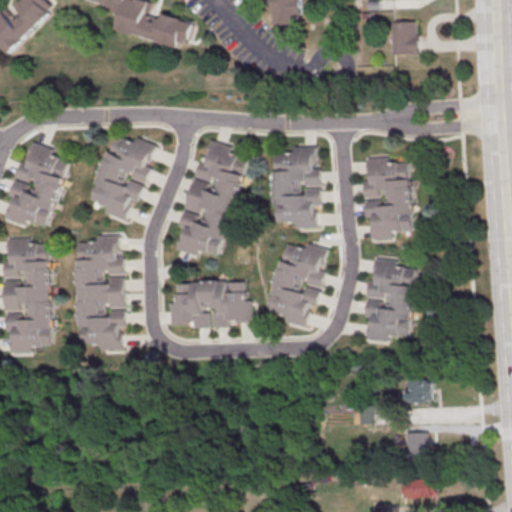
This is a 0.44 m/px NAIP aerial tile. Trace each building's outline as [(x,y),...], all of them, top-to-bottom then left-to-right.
[(0,44),(0,17),(4,13),(12,22),(20,15),(16,11),(27,0),(46,0),(55,9),(51,13),(53,16),(12,56),(0,44)] [(132,0),(152,7),(148,18),(164,23),(165,17),(195,26),(189,45),(181,42),(178,49),(121,31),(126,14),(81,0),(132,0)] [(305,0),(306,19),(300,19),(300,24),(296,24),(296,28),(278,29),(277,0),(305,0)] [(396,24),(396,57),(423,57),(422,38),(419,38),(419,23),(396,24)] [(159,150),(140,142),(138,147),(120,140),(94,202),(111,210),(108,216),(129,225),(136,209),(132,207),(134,202),(141,205),(147,190),(134,184),(130,192),(126,190),(132,175),(137,176),(135,181),(149,187),(156,171),(151,169),(159,150)] [(215,144),(235,150),(233,156),(252,162),(222,259),(203,253),(201,259),(179,253),(185,236),(189,237),(190,232),(183,230),(188,213),(203,218),(201,226),(205,227),(210,212),(205,211),(203,216),(188,211),(197,182),(213,187),(211,194),(215,196),(220,181),(215,179),(213,185),(198,180),(203,163),(208,165),(215,144)] [(36,145),(56,152),(54,157),(72,164),(49,228),(32,222),(30,228),(8,221),(14,205),(18,206),(20,201),(13,198),(18,182),(32,187),(30,195),(34,197),(40,182),(35,180),(33,185),(19,180),(25,163),(29,165),(36,145)] [(318,150),(298,150),(298,156),(278,156),(280,224),(299,224),(299,231),(321,230),(321,213),(317,213),(317,208),(324,208),(324,191),(309,191),(309,200),(304,200),(304,183),(308,183),(309,188),(324,188),(324,171),(319,171),(318,150)] [(369,162),(390,160),(390,165),(410,163),(417,231),(398,233),(399,240),(376,242),(375,225),(379,225),(378,219),(371,220),(369,203),(384,202),(385,210),(390,209),(388,193),(383,194),(384,199),(368,200),(367,183),(371,183),(369,162)] [(121,238),(100,238),(100,244),(80,245),(82,346),(103,346),(103,352),(125,352),(125,334),(120,334),(120,329),(128,329),(128,312),(112,312),(112,320),(107,320),(107,304),(112,304),(112,310),(128,310),(127,279),(111,279),(111,287),(106,287),(106,272),(111,271),(111,277),(127,277),(127,259),(121,259),(121,238)] [(12,240),(32,240),(33,246),(53,246),(55,347),(35,348),(35,354),(13,354),(12,337),(17,337),(16,332),(9,332),(8,315),(24,314),(24,322),(29,322),(29,307),(24,307),(24,312),(8,313),(7,282),(24,281),(24,289),(29,289),(28,274),(23,274),(23,280),(7,280),(7,262),(12,262),(12,240)] [(310,330),(290,325),(292,319),(273,314),(290,249),(308,253),(310,246),(332,252),(327,269),(323,268),(322,273),(329,275),(325,291),(311,288),(313,280),(308,278),(304,294),(308,295),(310,290),(325,294),(320,311),(316,310),(310,330)] [(379,261),(399,263),(399,269),(418,271),(412,338),(394,337),(393,344),(371,342),(372,324),(376,325),(377,320),(369,319),(371,302),(386,303),(385,312),(390,312),(391,296),(387,295),(386,301),(371,299),(372,282),(377,282),(379,261)] [(255,325),(254,304),(248,304),(248,285),(180,286),(180,305),(173,305),(174,328),(191,327),(191,323),(196,323),(196,330),(214,330),(213,315),(207,315),(206,310),(222,310),(222,315),(216,315),(216,330),(234,330),(234,325),(255,325)] [(434,380),(409,380),(409,403),(434,403),(434,380)] [(411,482),(435,481),(435,488),(439,488),(440,497),(435,497),(435,500),(412,501),(411,482)]
